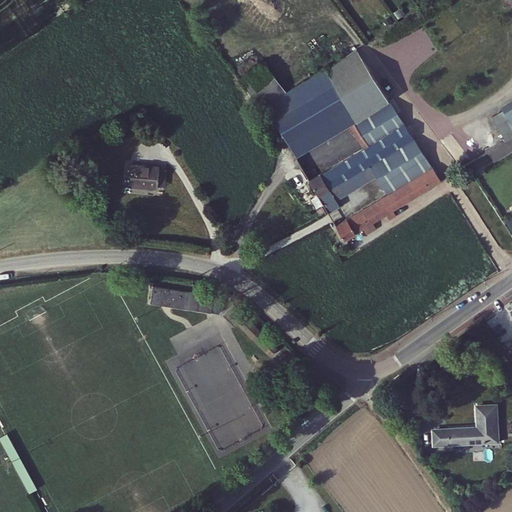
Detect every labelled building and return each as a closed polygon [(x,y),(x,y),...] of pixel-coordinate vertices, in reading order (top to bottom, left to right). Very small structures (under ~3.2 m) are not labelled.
[(359,45),(273,100),(295,140),(353,104),(360,117),(392,98),(359,45)] [(368,146),(315,177),(333,208),(343,202),(340,197),(333,186),(373,163),(379,173),(390,191),(340,222),(348,238),(367,227),(370,231),(380,225),(377,220),(391,212),(394,217),(401,213),(398,208),(443,180),(392,98),(360,117),(357,119),(364,131),(359,133),(368,146)] [(357,119),(360,117),(353,104),(295,140),(302,153),(353,122),(357,119)] [(353,122),(359,133),(364,131),(357,119),(353,122)] [(511,148),(507,140),(497,147),(503,156),(511,150),(511,148)] [(497,147),(492,149),(498,159),(503,156),(497,147)] [(333,186),(340,197),(379,173),(373,163),(333,186)] [(158,166),(129,166),(129,185),(158,186),(158,184),(158,168),(158,166)] [(167,169),(158,168),(158,184),(167,184),(167,169)] [(210,310),(212,296),(152,287),(150,302),(210,310)] [(243,316),(236,324),(267,356),(274,348),(243,316)] [(496,404),(477,405),(477,427),(441,429),(437,443),(497,439),(496,404)] [(437,443),(441,429),(433,429),(433,443),(437,443)] [(5,437),(0,439),(0,443),(28,496),(35,492),(5,437)]
